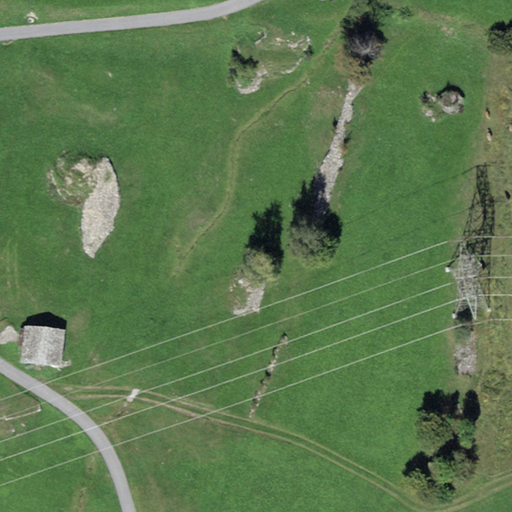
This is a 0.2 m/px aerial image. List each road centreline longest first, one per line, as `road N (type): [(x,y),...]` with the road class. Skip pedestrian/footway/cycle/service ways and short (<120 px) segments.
road 1 (track): [(511,477),(454,501),(428,498),(270,424),(194,402),(46,396)]
road 2 (track): [(262,0),(0,37)]
road 3 (track): [(0,359),(103,442),(131,511)]
